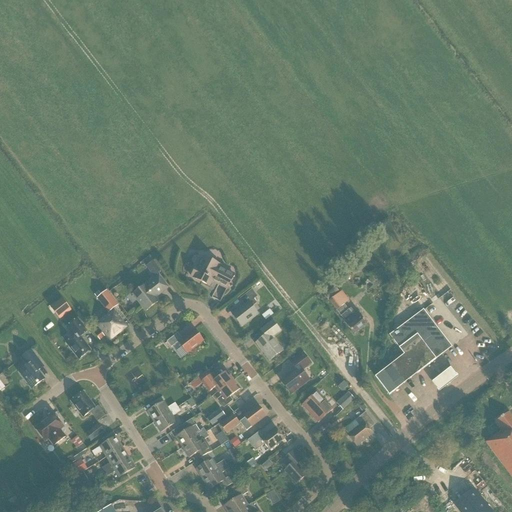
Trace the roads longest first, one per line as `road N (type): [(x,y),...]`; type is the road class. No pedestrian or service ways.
road 1 (track): [(341,364),(46,0)]
road 2 (residential): [(295,511),(326,483),(327,465),(198,298),(97,375)]
road 3 (residential): [(211,511),(168,491),(97,375)]
road 4 (tertiary): [(402,438),(511,354)]
